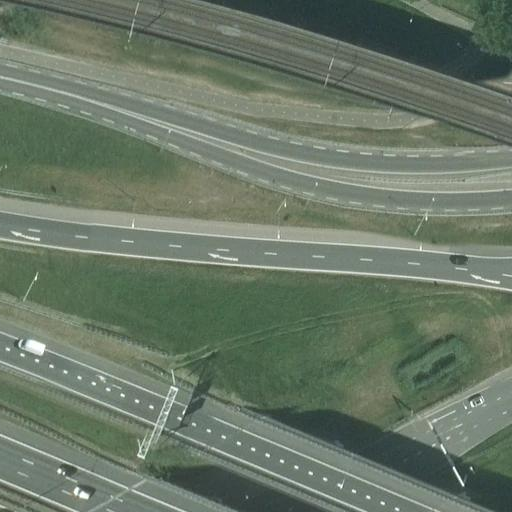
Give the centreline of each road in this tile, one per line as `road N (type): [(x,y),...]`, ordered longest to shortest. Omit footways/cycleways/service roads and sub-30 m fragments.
road 1 (motorway): [(511,277),(117,244),(0,226)]
road 2 (secondary): [(27,77),(308,172),(454,191),(511,187)]
road 3 (secondary): [(511,150),(396,154),(324,146),(27,77)]
road 4 (motorway): [(388,511),(0,355)]
road 5 (primary): [(511,402),(303,511)]
road 6 (motorway): [(125,511),(0,460)]
